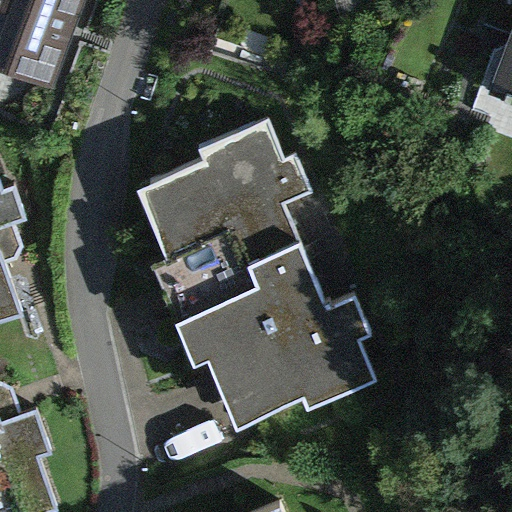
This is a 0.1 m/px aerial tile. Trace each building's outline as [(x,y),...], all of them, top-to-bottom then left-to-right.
[(82,0),(0,0),(0,63),(51,83),(82,0)] [(168,257),(235,228),(259,284),(183,317),(200,357),(211,353),(240,420),(304,393),(309,405),(374,377),(356,335),(368,330),(353,295),(327,307),(282,203),(306,193),(291,157),(281,161),(265,124),(202,151),(206,161),(139,189),(168,257)] [(0,321),(20,316),(0,254),(0,222),(23,216),(13,184),(0,188),(0,321)] [(0,511),(46,511),(55,510),(37,456),(47,453),(34,413),(2,423),(0,416),(0,511)] [(289,511),(285,503),(264,511),(289,511)]
